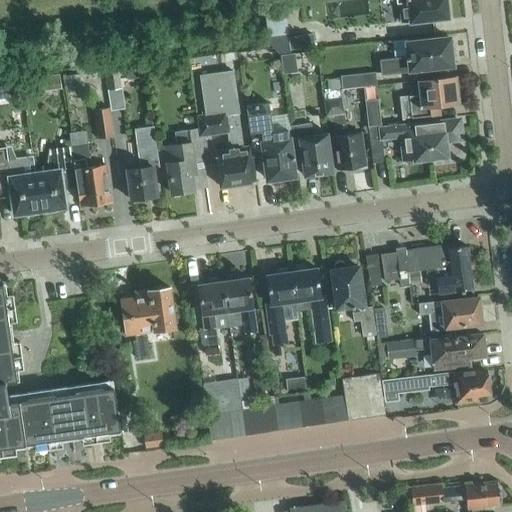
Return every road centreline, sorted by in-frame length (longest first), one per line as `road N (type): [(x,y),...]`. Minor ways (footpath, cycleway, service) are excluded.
road 1 (residential): [(0,267),(507,193)]
road 2 (tertiary): [(484,433),(42,500)]
road 3 (residential): [(507,193),(491,0)]
